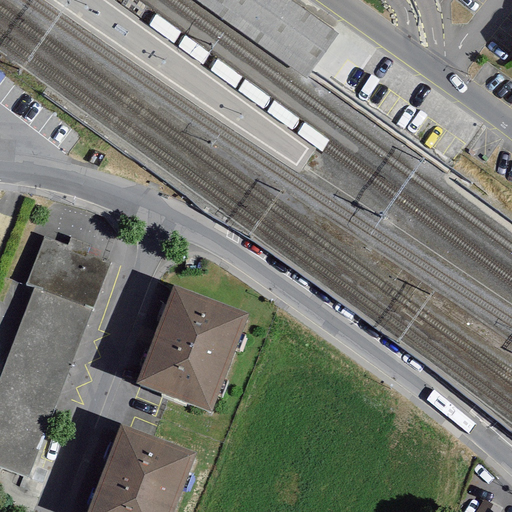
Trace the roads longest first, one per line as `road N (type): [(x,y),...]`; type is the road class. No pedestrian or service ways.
road 1 (residential): [(165,214),(246,260),(422,389),(511,470)]
road 2 (residential): [(165,214),(41,511)]
road 3 (residential): [(336,0),(511,132)]
road 4 (residential): [(0,168),(72,180),(165,214)]
